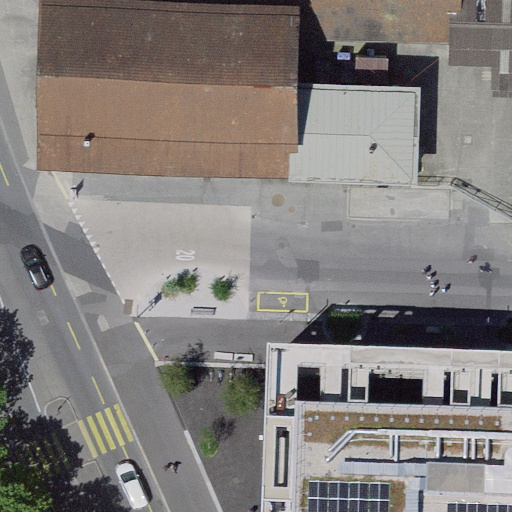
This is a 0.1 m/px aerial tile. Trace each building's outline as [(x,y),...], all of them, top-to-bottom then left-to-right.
[(297,36),(298,0),(45,0),(39,169),(292,178),(295,81),(297,36)] [(460,43),(461,0),(298,0),(297,36),(460,43)] [(511,0),(461,0),(460,43),(460,64),(498,65),(497,97),(511,97),(511,0)] [(422,86),(295,81),(292,178),(419,183),(422,86)] [(511,511),(511,376),(267,368),(261,511),(511,511)]
